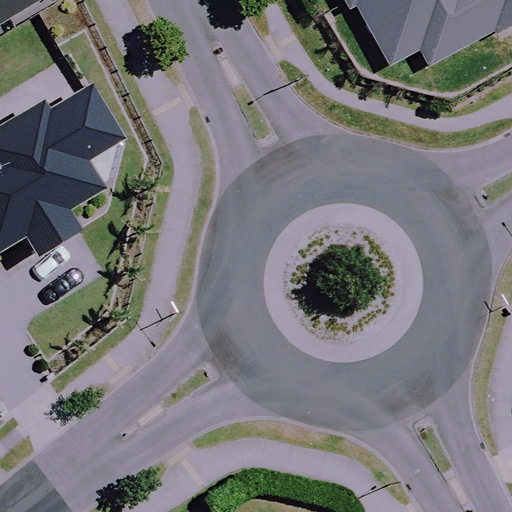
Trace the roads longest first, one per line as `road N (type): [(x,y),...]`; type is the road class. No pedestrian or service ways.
road 1 (residential): [(298,376),(226,402),(147,447),(76,470)]
road 2 (residential): [(76,470),(117,415),(244,300)]
road 3 (tertiary): [(256,222),(194,59),(186,0)]
road 4 (tertiary): [(203,0),(236,36),(321,168)]
road 5 (tertiary): [(447,352),(456,416),(492,511)]
road 6 (tertiary): [(444,511),(376,391)]
road 7 (tertiary): [(321,168),(361,162),(400,170),(435,191)]
road 8 (tertiary): [(467,238),(474,278),(467,317),(447,352)]
